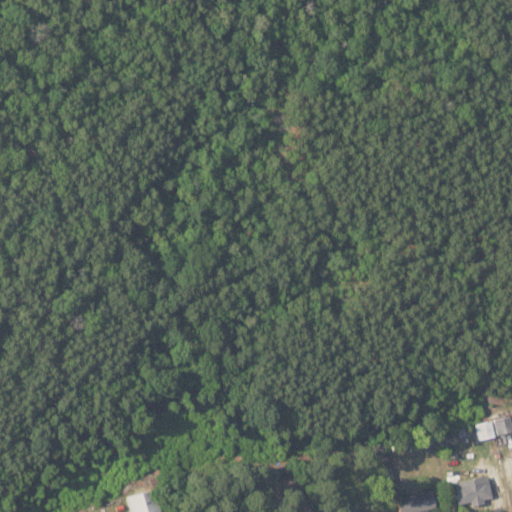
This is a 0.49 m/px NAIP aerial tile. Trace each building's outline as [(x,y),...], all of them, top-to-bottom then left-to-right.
[(511,431),(511,428),(510,416),(494,418),(496,434),(511,431)] [(478,439),(494,437),(492,420),(476,422),(478,439)] [(459,506),(492,498),(486,474),(454,482),(459,506)] [(126,496),(130,511),(160,511),(154,489),(126,496)] [(399,511),(413,511),(435,507),(431,489),(396,497),(399,511)]
